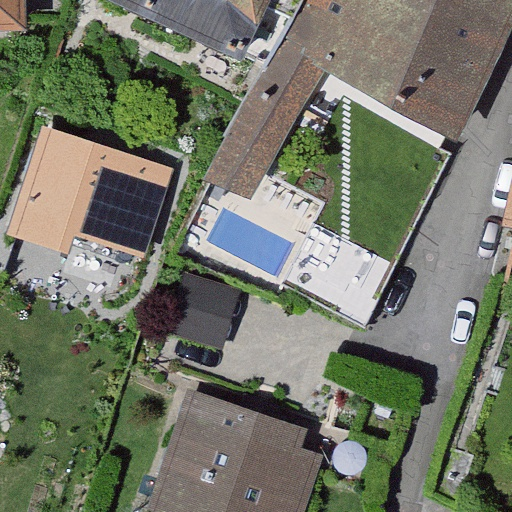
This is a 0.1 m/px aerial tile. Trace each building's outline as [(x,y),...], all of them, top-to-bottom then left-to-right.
[(27,0),(0,0),(0,38),(27,39),(27,0)] [(262,0),(128,0),(123,11),(234,62),(262,0)] [(511,14),(511,0),(312,0),(222,192),(260,210),(325,73),(455,135),(511,14)] [(43,127),(8,233),(68,253),(73,236),(142,258),(171,169),(43,127)] [(184,275),(168,324),(222,342),(238,293),(184,275)] [(300,511),(320,457),(196,414),(161,511),(300,511)]
